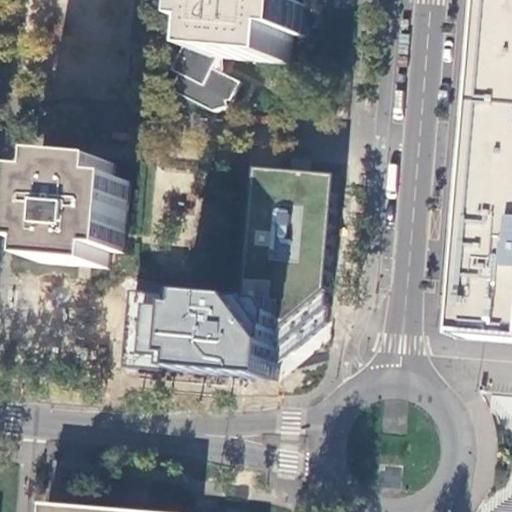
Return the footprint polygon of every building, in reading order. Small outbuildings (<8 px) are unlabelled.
[(219,1),(209,0),(206,31),(216,32),(219,1)] [(209,0),(219,1),(216,32),(213,60),(225,61),(292,66),(294,38),(297,7),(307,7),(304,0),(209,0)] [(511,0),(485,0),(454,335),(511,340),(511,0)] [(307,7),(297,7),(294,38),(305,39),(307,7)] [(246,86),(219,72),(225,61),(213,60),(216,32),(206,31),(200,31),(178,74),(185,78),(177,95),(220,116),(234,111),(232,105),(237,104),(246,86)] [(44,262),(110,269),(112,251),(126,253),(132,181),(116,179),(117,164),(56,158),(54,175),(37,173),(30,245),(46,246),(44,262)] [(139,294),(133,368),(280,380),(327,340),(341,179),(259,172),(248,303),(139,294)]
